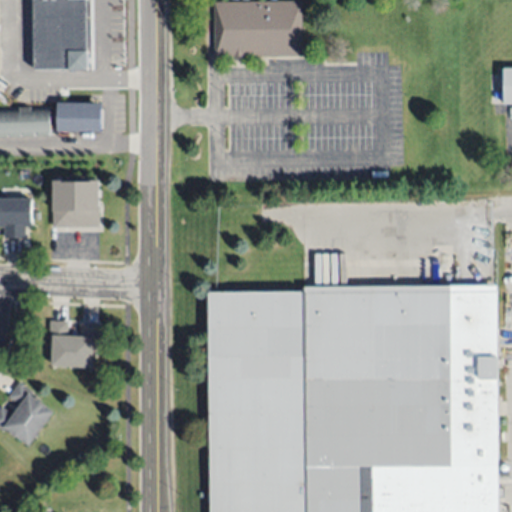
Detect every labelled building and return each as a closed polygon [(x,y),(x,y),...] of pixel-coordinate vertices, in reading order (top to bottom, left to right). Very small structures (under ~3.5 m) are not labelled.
[(32,0),(33,71),(88,71),(88,53),(89,53),(89,0),(32,0)] [(213,3),(301,3),(300,59),(214,58),(213,3)] [(56,100),(101,100),(101,128),(56,128),(56,100)] [(0,108),(49,106),(50,134),(0,136),(0,108)] [(102,223),(55,223),(56,177),(103,177),(102,223)] [(0,198),(33,198),(33,225),(28,225),(28,236),(5,235),(5,225),(0,225),(0,198)] [(212,511),(207,290),(495,283),(500,511),(212,511)] [(67,322),(67,336),(79,336),(80,322),(98,323),(97,340),(93,339),(92,367),(51,366),(52,337),(49,337),(50,321),(67,322)] [(31,390),(29,394),(53,412),(28,445),(6,429),(4,432),(0,429),(0,408),(1,407),(12,415),(19,405),(8,398),(20,382),(31,390)] [(499,511),(508,511),(509,490),(499,490),(499,511)]
